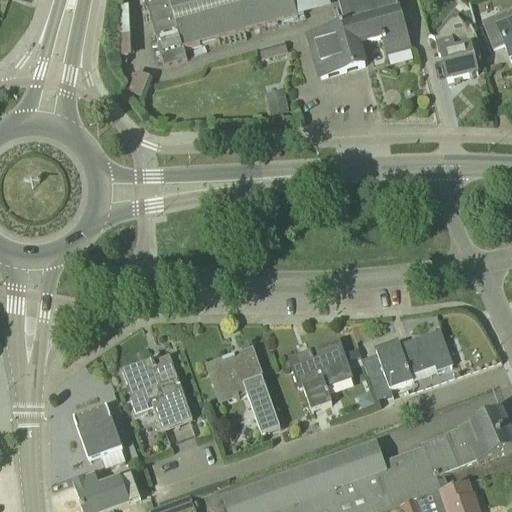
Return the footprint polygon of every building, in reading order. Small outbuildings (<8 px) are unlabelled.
[(144,0),(164,70),(187,63),(184,52),(300,19),(300,15),(332,6),(330,0),(144,0)] [(337,0),(346,29),(399,14),(395,0),(337,0)] [(498,33),(487,37),(494,53),(505,49),(511,65),(511,13),(501,18),(505,28),(498,31),(498,33)] [(410,51),(399,14),(346,29),(309,39),(321,81),(365,69),(359,48),(382,41),(386,58),(410,51)] [(474,36),(471,30),(468,33),(454,36),(454,33),(438,37),(439,40),(434,41),(439,59),(441,58),(447,85),(478,77),(474,63),(480,62),(480,58),(479,53),(478,48),(478,46),(477,42),(474,36)] [(261,53),(263,61),(286,54),(284,47),(261,53)] [(128,95),(139,99),(145,102),(153,81),(136,74),(128,95)] [(269,101),(274,115),(288,111),(284,97),(269,101)] [(494,227),(500,230),(508,217),(502,214),(496,213),(490,216),(490,223),(494,227)] [(420,376),(436,370),(438,376),(452,371),(440,337),(410,347),(411,351),(402,354),(400,347),(376,356),(379,362),(390,394),(391,394),(413,385),(407,370),(416,366),(420,376)] [(300,392),(303,391),(311,415),(332,408),(328,394),(353,385),(339,346),(311,356),(311,355),(308,356),(309,360),(302,363),(301,359),(290,363),(300,392)] [(220,406),(246,397),(261,439),(281,432),(252,353),(242,357),(243,359),(235,362),(234,360),(207,370),(220,406)] [(347,357),(351,369),(362,365),(358,353),(347,357)] [(136,418),(154,411),(163,434),(193,423),(171,364),(156,370),(153,361),(150,362),(151,365),(124,375),(134,403),(131,404),(136,418)] [(393,399),(391,394),(390,394),(379,362),(364,368),(377,404),(393,399)] [(126,466),(122,454),(123,454),(107,409),(73,421),(87,460),(99,456),(105,473),(126,466)] [(226,511),(390,511),(400,509),(417,503),(440,495),(441,494),(437,481),(477,465),(478,468),(511,453),(511,438),(502,415),(460,433),(461,435),(423,450),(424,453),(384,468),(376,447),(223,502),(226,511)] [(96,480),(73,489),(81,511),(84,511),(103,505),(105,511),(121,511),(141,505),(132,480),(100,491),(96,480)] [(467,485),(441,494),(440,495),(445,511),(478,511),(474,499),(472,499),(467,485)] [(194,511),(190,500),(157,511),(194,511)] [(420,511),(417,503),(400,509),(401,511),(420,511)]
